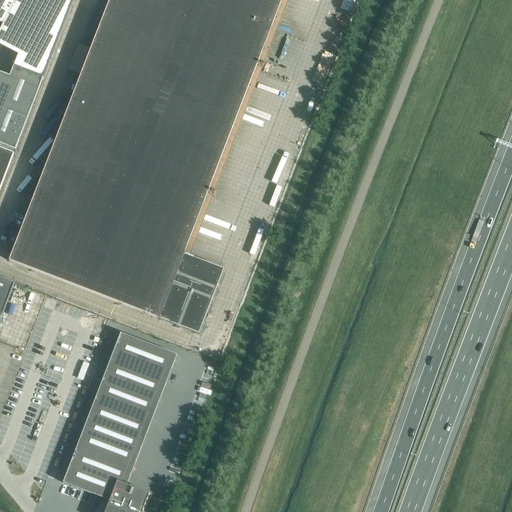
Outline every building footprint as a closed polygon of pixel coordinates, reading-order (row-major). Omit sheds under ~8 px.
[(20,51),(47,62),(73,0),(0,0),(0,22),(3,25),(0,30),(0,45),(18,55),(20,51)] [(282,0),(110,0),(74,93),(69,100),(62,94),(56,101),(63,106),(58,111),(65,117),(49,136),(56,142),(40,160),(46,166),(30,184),(37,190),(22,228),(13,225),(10,233),(19,237),(9,261),(199,334),(224,270),(184,254),(282,0)] [(343,0),(340,9),(350,13),(355,0),(343,0)] [(18,55),(15,64),(42,75),(46,66),(47,62),(20,51),(18,55)] [(0,143),(15,150),(44,77),(15,65),(10,75),(0,71),(0,143)] [(0,190),(14,153),(0,147),(0,190)] [(0,321),(15,283),(0,277),(0,321)] [(142,511),(150,494),(127,485),(146,436),(167,382),(177,355),(121,333),(109,362),(95,400),(75,452),(63,483),(98,497),(110,501),(105,511),(142,511)]
